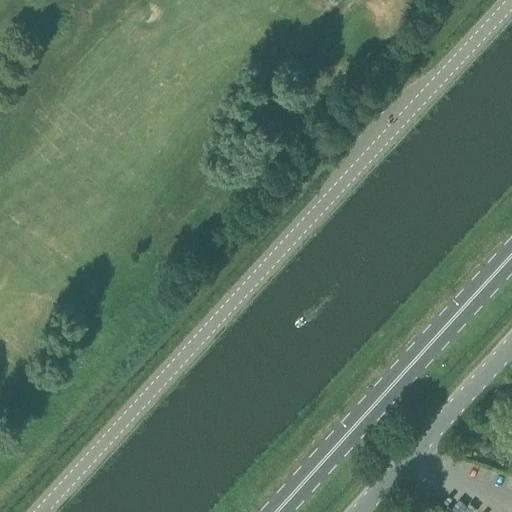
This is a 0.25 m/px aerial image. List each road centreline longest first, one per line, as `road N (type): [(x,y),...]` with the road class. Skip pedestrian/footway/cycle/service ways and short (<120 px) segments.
road 1 (tertiary): [(47,511),(511,8)]
road 2 (primary): [(277,511),(511,256)]
road 3 (unclassified): [(359,511),(511,346)]
